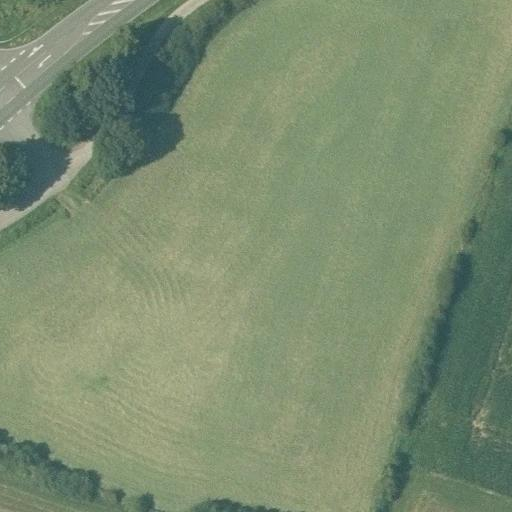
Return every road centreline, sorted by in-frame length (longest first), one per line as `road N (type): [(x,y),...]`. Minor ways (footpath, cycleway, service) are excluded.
road 1 (unclassified): [(57,176),(122,114),(166,19),(198,0)]
road 2 (primary): [(0,103),(132,0)]
